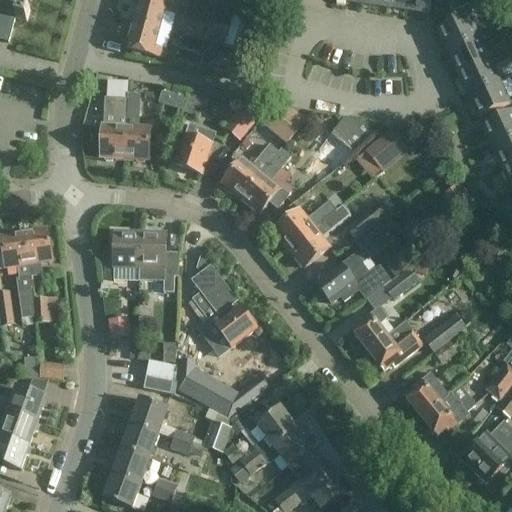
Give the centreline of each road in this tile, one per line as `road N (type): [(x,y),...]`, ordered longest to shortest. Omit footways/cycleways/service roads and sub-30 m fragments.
road 1 (residential): [(67,192),(141,197),(204,216),(339,376),(471,511)]
road 2 (residential): [(56,511),(94,391),(67,192)]
road 3 (residential): [(296,97),(418,109),(412,35),(302,21)]
road 4 (residential): [(68,65),(296,97)]
road 5 (residential): [(67,192),(61,124),(68,65)]
